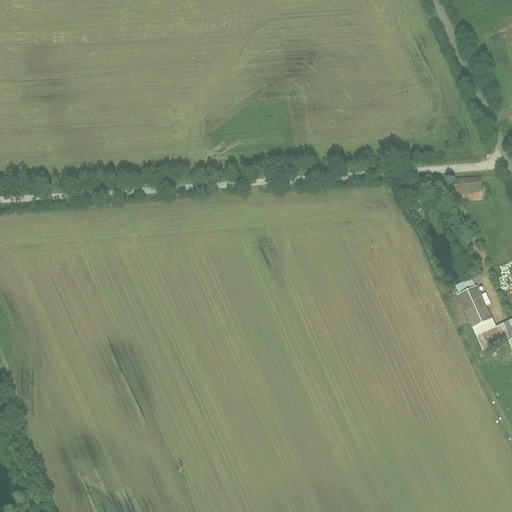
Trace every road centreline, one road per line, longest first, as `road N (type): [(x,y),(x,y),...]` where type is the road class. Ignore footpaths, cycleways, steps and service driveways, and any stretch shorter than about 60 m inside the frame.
road 1 (track): [(0,200),(508,162)]
road 2 (unclassified): [(434,0),(511,171)]
